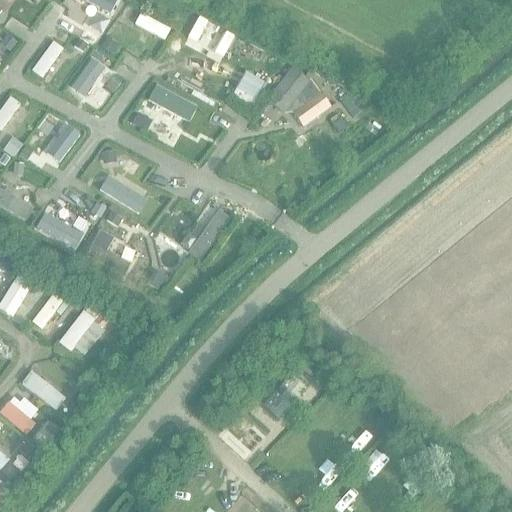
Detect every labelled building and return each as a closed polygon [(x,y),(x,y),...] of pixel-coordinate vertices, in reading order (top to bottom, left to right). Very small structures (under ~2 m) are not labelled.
[(2,0),(14,9),(20,0),(2,0)] [(84,0),(113,15),(120,3),(114,0),(84,0)] [(134,25),(164,41),(169,30),(140,15),(134,25)] [(41,80),(62,50),(52,43),(31,73),(41,80)] [(93,58),(69,91),(78,98),(102,65),(93,58)] [(249,64),(240,88),(261,96),(270,72),(249,64)] [(310,81),(308,82),(291,69),(266,101),(283,115),(289,115),(299,128),(331,106),(321,92),(319,94),(310,81)] [(147,102),(187,124),(195,109),(155,87),(147,102)] [(336,97),(352,119),(367,107),(347,94),(349,92),(345,90),(336,97)] [(0,131),(19,106),(9,99),(0,111),(0,131)] [(131,125),(146,133),(151,122),(137,114),(131,125)] [(57,166),(81,134),(72,127),(48,159),(57,166)] [(12,139),(2,152),(12,160),(22,146),(12,139)] [(102,195),(133,214),(140,202),(123,192),(125,188),(118,185),(116,188),(109,184),(102,195)] [(0,208),(25,223),(32,210),(9,197),(11,193),(6,190),(4,194),(0,191),(0,208)] [(199,263),(230,220),(218,212),(203,234),(199,231),(195,236),(199,239),(188,254),(199,263)] [(39,231),(69,248),(75,238),(44,221),(39,231)] [(83,256),(121,278),(128,266),(90,244),(83,256)] [(15,304),(34,272),(21,264),(1,297),(15,304)] [(153,271),(145,284),(157,292),(166,279),(153,271)] [(54,293),(31,324),(41,331),(54,313),(60,317),(68,305),(63,301),(64,300),(54,293)] [(90,303),(58,344),(69,353),(83,336),(93,344),(103,329),(102,328),(106,322),(98,316),(101,312),(90,303)] [(276,409),(297,386),(294,383),(304,373),(307,376),(312,372),(303,363),(267,401),(276,409)] [(21,385),(55,412),(64,401),(48,388),(51,385),(45,379),(42,383),(30,373),(21,385)] [(0,415),(0,418),(21,436),(29,426),(28,425),(31,421),(22,413),(19,418),(7,407),(0,415)] [(0,471),(8,462),(0,454),(0,471)]
